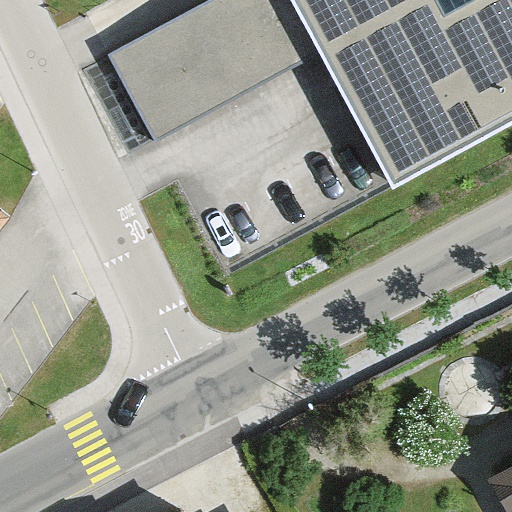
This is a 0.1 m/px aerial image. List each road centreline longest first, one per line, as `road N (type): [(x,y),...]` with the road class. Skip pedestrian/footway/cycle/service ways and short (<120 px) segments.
road 1 (residential): [(8,0),(196,392)]
road 2 (tertiary): [(196,392),(511,229)]
road 3 (tertiary): [(0,493),(196,392)]
